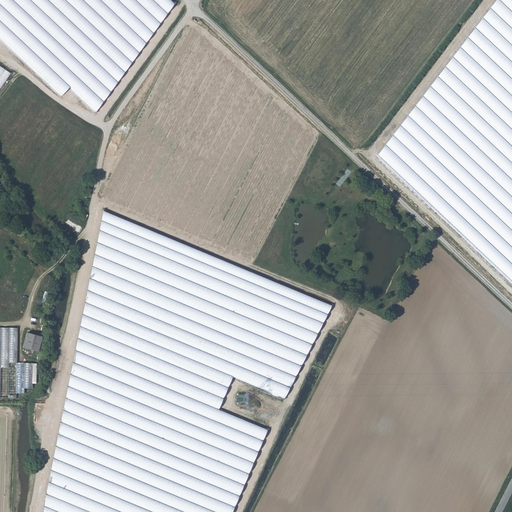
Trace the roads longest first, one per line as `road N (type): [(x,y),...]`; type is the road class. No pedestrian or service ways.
road 1 (track): [(198,0),(111,121),(31,511)]
road 2 (track): [(186,0),(511,304)]
